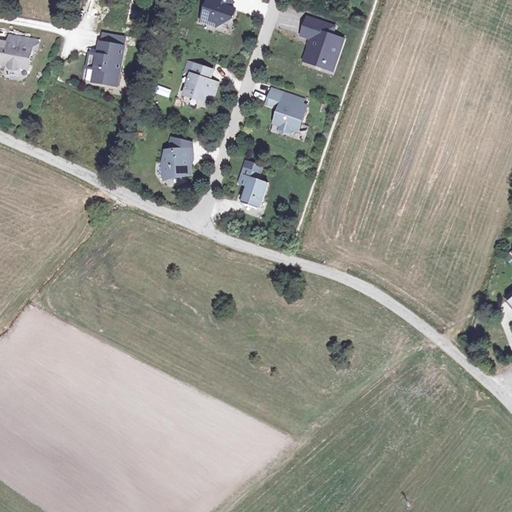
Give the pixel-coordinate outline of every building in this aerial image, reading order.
[(204,22),(209,23),(219,28),(235,20),(238,11),(232,9),(235,0),(218,0),(217,2),(212,0),(207,14),(204,22)] [(337,28),(310,19),(304,36),(317,40),(315,47),(313,46),(309,58),(316,60),(315,62),(328,67),(329,65),(336,67),(345,40),(334,37),(337,28)] [(27,74),(32,54),(36,55),(39,45),(11,40),(8,52),(6,55),(0,54),(0,56),(0,68),(8,70),(11,73),(16,75),(20,72),(27,74)] [(111,50),(102,49),(100,61),(109,63),(111,50)] [(125,53),(111,50),(109,63),(100,61),(91,59),(88,73),(97,75),(95,87),(118,91),(125,53)] [(216,72),(197,65),(187,95),(208,102),(209,97),(214,82),(212,82),(216,72)] [(221,85),(214,82),(209,97),(216,100),(221,85)] [(270,87),(264,106),(276,110),(270,126),(279,128),(277,133),(290,137),(292,133),(299,135),(308,108),(305,104),(307,99),(270,87)] [(193,143),(175,140),(167,151),(176,154),(176,151),(193,150),(193,143)] [(166,177),(168,181),(179,176),(192,176),(191,160),(194,160),(193,150),(176,151),(176,154),(167,151),(163,164),(167,166),(165,172),(166,177)] [(250,191),(254,193),(245,205),(262,210),(271,184),(260,181),(265,167),(251,162),(243,186),(250,189),(250,191)]
